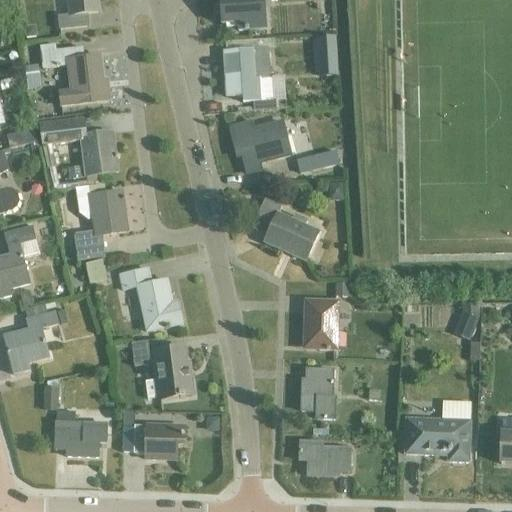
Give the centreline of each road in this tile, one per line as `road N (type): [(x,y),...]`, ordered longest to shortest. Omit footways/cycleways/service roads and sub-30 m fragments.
road 1 (residential): [(211,230),(242,370),(254,511)]
road 2 (residential): [(211,230),(174,239),(153,226),(126,10)]
road 3 (residential): [(159,5),(211,230)]
road 4 (residential): [(158,511),(5,506)]
